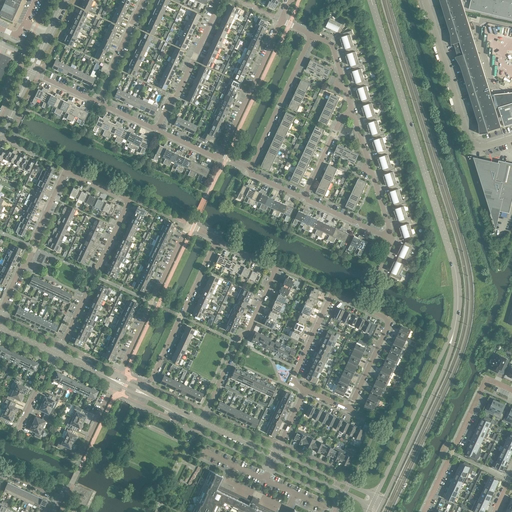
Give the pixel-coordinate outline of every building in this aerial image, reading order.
[(5,0),(0,11),(0,15),(1,16),(9,20),(10,20),(12,21),(13,19),(16,13),(16,12),(21,0),(5,0)] [(275,10),(277,5),(269,2),(270,1),(269,1),(266,0),(264,5),(275,10)] [(441,5),(442,5),(444,15),(464,9),(461,0),(458,0),(441,5)] [(511,0),(470,0),(469,9),(511,19),(511,0)] [(165,10),(167,5),(158,1),(157,4),(158,5),(157,7),(165,10)] [(88,11),(91,6),(83,2),(81,7),(88,11)] [(128,8),(129,6),(120,2),(118,7),(126,10),(127,8),(128,8)] [(230,5),(227,10),(235,14),(238,9),(230,5)] [(125,12),(126,10),(118,7),(116,11),(124,15),(126,13),(125,12)] [(162,15),(165,10),(157,7),(156,9),(155,8),(154,11),(162,15)] [(88,12),(80,9),(78,14),(85,17),(88,12)] [(447,24),(467,18),(464,9),(444,15),(445,15),(447,24)] [(233,19),(235,14),(227,10),(225,15),(233,19)] [(123,18),(124,15),(116,11),(114,16),(121,20),(122,18),(123,18)] [(160,20),(162,15),(154,11),(153,14),(152,16),(160,20)] [(192,11),(190,16),(198,20),(200,15),(192,11)] [(83,22),(85,17),(78,14),(77,16),(76,16),(75,18),(83,22)] [(231,23),(233,19),(225,15),(223,20),(231,23)] [(331,31),(335,21),(330,19),(331,16),(328,15),(323,25),(324,25),(326,26),(327,27),(326,29),(331,31)] [(119,25),(121,20),(114,16),(111,22),(119,25)] [(158,25),(160,20),(152,16),(151,19),(151,18),(149,21),(158,25)] [(196,25),(198,20),(190,16),(188,21),(196,25)] [(255,23),(258,24),(259,25),(259,24),(266,28),(269,23),(266,22),(267,20),(258,16),(255,23)] [(81,27),(83,22),(75,18),(73,21),(74,21),(73,24),(81,27)] [(450,34),(470,28),(467,18),(447,24),(447,25),(447,24),(450,34)] [(228,28),(231,23),(223,20),(220,25),(228,28)] [(155,30),(158,25),(149,21),(148,24),(149,24),(148,26),(155,30)] [(193,30),(196,25),(188,21),(185,26),(193,30)] [(341,24),(335,21),(331,31),(335,33),(336,31),(338,32),(340,33),(345,23),(342,21),(341,24)] [(118,27),(111,23),(108,28),(116,32),(118,27)] [(79,32),(81,27),(73,24),(72,26),(71,25),(70,28),(79,32)] [(264,33),(266,28),(259,24),(259,25),(257,29),(264,33)] [(226,33),(228,28),(220,25),(218,30),(226,33)] [(506,27),(489,25),(488,33),(504,35),(506,27)] [(153,35),(155,30),(148,26),(145,31),(153,35)] [(191,35),(193,30),(185,26),(183,31),(191,35)] [(76,37),(79,32),(70,28),(69,31),(68,33),(76,37)] [(115,34),(116,32),(108,28),(106,33),(114,37),(116,34),(115,34)] [(460,66),(480,60),(470,28),(450,34),(451,37),(451,44),(453,44),(457,56),(455,57),(459,63),(460,63),(461,66),(460,66)] [(264,33),(257,29),(255,29),(253,34),(262,38),(264,33)] [(224,38),(226,33),(218,30),(216,34),(224,38)] [(340,39),(342,43),(352,40),(350,35),(353,34),(352,30),(341,34),(342,36),(342,37),(342,38),(340,39)] [(189,40),(191,35),(183,31),(181,36),(189,40)] [(74,42),(76,37),(68,33),(67,35),(66,38),(74,42)] [(113,40),(114,37),(106,33),(104,38),(111,41),(112,39),(113,40)] [(145,33),(142,38),(150,42),(152,36),(145,33)] [(259,43),(262,38),(253,34),(252,33),(250,38),(252,39),(259,43)] [(222,43),(224,38),(216,34),(214,39),(222,43)] [(187,45),(189,40),(181,36),(179,41),(187,45)] [(72,47),(74,42),(66,38),(64,41),(65,41),(64,43),(72,47)] [(110,44),(111,41),(104,38),(101,43),(110,47),(111,44),(110,44)] [(148,46),(150,42),(142,38),(141,40),(139,42),(148,46)] [(219,48),(222,43),(214,39),(211,44),(219,48)] [(257,47),(259,43),(252,39),(250,44),(257,47)] [(354,46),(352,40),(342,43),(343,48),(345,47),(346,49),(346,51),(357,48),(356,45),(354,46)] [(184,50),(187,45),(179,41),(176,46),(184,50)] [(146,51),(148,46),(139,42),(138,45),(139,46),(138,48),(146,51)] [(108,49),(110,47),(101,43),(99,48),(107,51),(108,49)] [(217,53),(219,48),(211,44),(209,49),(217,53)] [(255,52),(257,47),(250,44),(247,49),(255,52)] [(184,51),(176,47),(173,52),(181,56),(184,51)] [(106,53),(107,51),(99,48),(97,52),(105,56),(107,54),(106,53)] [(143,56),(146,51),(138,48),(137,50),(136,49),(135,52),(143,56)] [(253,57),(255,52),(247,49),(245,48),(243,53),(253,57)] [(358,51),(357,48),(346,51),(346,52),(347,54),(348,55),(345,56),(347,61),(357,57),(356,52),(358,51)] [(215,58),(217,53),(209,49),(207,54),(215,58)] [(0,78),(1,79),(11,58),(0,52),(0,78)] [(104,59),(105,56),(97,52),(94,58),(102,61),(103,59),(104,59)] [(141,61),(143,56),(135,52),(133,55),(134,55),(133,57),(141,61)] [(179,61),(181,56),(173,52),(171,57),(179,61)] [(250,62),(253,57),(243,53),(241,58),(250,62)] [(212,63),(215,58),(207,54),(204,59),(212,63)] [(139,66),(141,61),(133,57),(132,60),(132,59),(130,62),(139,66)] [(177,66),(179,61),(171,57),(169,62),(177,66)] [(359,63),(357,57),(347,61),(348,65),(350,65),(351,66),(352,68),(352,69),(363,65),(362,62),(359,63)] [(248,67),(250,62),(241,58),(238,63),(241,64),(248,67)] [(210,68),(212,63),(204,59),(202,64),(210,68)] [(57,70),(60,62),(55,60),(52,68),(57,70)] [(313,72),(318,63),(311,60),(306,69),(313,72)] [(463,76),(483,70),(480,60),(460,66),(461,66),(463,76)] [(62,72),(65,65),(60,62),(57,70),(62,72)] [(136,71),(139,66),(130,62),(129,65),(129,67),(136,71)] [(174,71),(177,66),(169,62),(166,67),(174,71)] [(320,75),(324,66),(318,63),(313,72),(320,75)] [(246,72),(248,67),(241,64),(238,69),(246,72)] [(67,75),(70,67),(65,65),(62,72),(67,75)] [(364,68),(363,65),(352,69),(353,71),(352,71),(353,73),(351,73),(352,78),(363,75),(361,69),(364,68)] [(201,66),(199,71),(207,74),(209,69),(201,66)] [(331,69),(324,66),(320,75),(327,78),(331,69)] [(71,77),(75,69),(70,67),(67,75),(71,77)] [(134,76),(136,71),(129,67),(126,72),(134,76)] [(172,76),(174,71),(166,67),(164,72),(172,76)] [(243,77),(246,72),(238,69),(236,68),(234,72),(243,77)] [(76,79),(80,71),(75,69),(71,77),(76,79)] [(466,85),(486,79),(483,70),(463,76),(464,76),(466,85)] [(81,82),(85,74),(80,71),(76,79),(81,82)] [(205,79),(207,74),(199,71),(197,75),(205,79)] [(170,80),(172,76),(164,72),(162,77),(170,80)] [(241,82),(243,77),(234,72),(231,78),(241,82)] [(86,84),(90,76),(85,74),(81,82),(86,84)] [(202,84),(205,79),(197,75),(194,80),(202,84)] [(365,80),(363,75),(352,78),(354,82),(356,82),(356,83),(357,86),(368,82),(367,79),(365,80)] [(95,78),(90,76),(86,84),(91,86),(95,78)] [(168,85),(170,80),(162,77),(160,82),(168,85)] [(228,84),(231,85),(238,89),(240,83),(231,79),(228,84)] [(469,95),(489,89),(486,79),(466,85),(467,85),(469,95)] [(200,89),(202,84),(194,80),(192,85),(200,89)] [(301,80),(298,87),(307,91),(310,84),(301,80)] [(165,90),(168,85),(160,82),(157,87),(165,90)] [(369,85),(368,82),(357,86),(358,88),(358,90),(356,90),(358,95),(368,92),(366,86),(369,85)] [(236,93),(238,89),(231,85),(228,84),(226,89),(236,93)] [(198,94),(200,89),(192,85),(190,90),(198,94)] [(304,98),(307,91),(298,87),(295,94),(304,98)] [(41,100),(46,89),(45,89),(43,88),(42,91),(38,89),(32,102),(35,104),(37,99),(41,100)] [(44,108),(51,95),(47,93),(49,90),(48,90),(48,91),(46,90),(46,89),(41,100),(44,102),(41,107),(44,108)] [(119,99),(123,91),(118,89),(114,97),(119,99)] [(233,98),(236,93),(226,89),(224,94),(233,98)] [(489,89),(469,95),(470,95),(472,104),(492,98),(489,89)] [(196,99),(198,94),(190,90),(188,95),(196,99)] [(124,102),(128,94),(123,91),(119,99),(124,102)] [(370,97),(368,92),(358,95),(359,100),(361,99),(362,101),(363,103),(362,103),(373,99),(372,96),(370,97)] [(511,92),(494,94),(498,107),(504,126),(511,123),(511,92)] [(53,106),(58,95),(56,94),(55,94),(54,96),(51,95),(44,108),(48,110),(50,105),(53,106)] [(129,104),(133,96),(128,94),(124,102),(129,104)] [(231,103),(233,98),(224,94),(221,99),(231,103)] [(300,105),(304,98),(295,94),(291,101),(300,105)] [(331,94),(327,101),(336,105),(340,98),(331,94)] [(57,114),(63,101),(60,99),(61,96),(58,95),(59,95),(58,95),(53,106),(56,108),(54,113),(57,114)] [(193,104),(196,99),(188,95),(185,100),(193,104)] [(134,106),(137,98),(133,96),(129,104),(134,106)] [(139,108),(142,100),(137,98),(134,106),(139,108)] [(144,111),(147,103),(148,100),(143,98),(142,100),(139,108),(144,111)] [(492,98),(472,104),(472,105),(473,105),(475,114),(495,108),(492,98)] [(66,112),(71,101),(68,100),(68,99),(67,102),(63,101),(57,114),(60,116),(62,111),(66,112)] [(148,113),(152,105),(154,102),(154,101),(149,99),(148,100),(147,103),(144,111),(148,113)] [(229,108),(231,103),(221,99),(219,104),(229,108)] [(374,103),(373,99),(362,103),(363,103),(363,105),(364,107),(362,108),(363,112),(374,109),(372,103),(374,103)] [(70,120),(76,106),(72,105),(74,102),(73,102),(71,101),(66,112),(69,113),(66,119),(70,120)] [(297,112),(300,105),(291,101),(288,108),(297,112)] [(333,112),(336,105),(327,101),(324,108),(333,112)] [(154,102),(152,105),(148,113),(154,115),(157,107),(158,105),(153,103),(154,102)] [(227,113),(229,108),(219,104),(217,109),(227,113)] [(78,118),(83,107),(81,106),(81,105),(79,108),(76,106),(70,120),(73,121),(75,116),(78,118)] [(83,107),(78,118),(77,119),(81,121),(79,124),(82,126),(83,125),(84,122),(89,112),(85,111),(86,108),(83,107),(84,107),(83,107)] [(330,119),(333,112),(324,108),(321,114),(330,119)] [(478,123),(478,124),(498,117),(495,108),(475,114),(476,114),(478,123)] [(224,118),(227,113),(217,109),(214,113),(224,118)] [(375,114),(374,109),(363,112),(364,117),(366,116),(367,118),(368,120),(379,117),(378,114),(375,114)] [(292,123),(295,116),(286,112),(283,119),(292,123)] [(222,123),(224,118),(214,113),(212,118),(222,123)] [(327,126),(330,119),(321,114),(318,121),(327,126)] [(101,129),(107,117),(106,117),(106,118),(104,117),(104,116),(102,119),(99,117),(94,126),(93,130),(93,131),(96,132),(98,127),(101,129)] [(105,137),(112,123),(108,121),(109,119),(107,118),(107,117),(101,129),(104,130),(102,135),(105,137)] [(179,127),(183,119),(178,117),(174,125),(179,127)] [(380,120),(379,117),(368,120),(369,122),(368,122),(369,124),(367,125),(368,129),(379,126),(377,121),(380,120)] [(479,127),(479,134),(488,133),(488,131),(501,127),(498,117),(478,124),(479,127)] [(220,128),(222,123),(212,118),(210,123),(220,128)] [(184,129),(187,121),(183,119),(179,127),(184,129)] [(289,130),(292,123),(283,119),(280,126),(289,130)] [(189,132),(192,124),(187,121),(184,129),(189,132)] [(114,135),(119,123),(117,122),(116,122),(115,125),(112,123),(105,137),(108,138),(111,133),(114,135)] [(118,142),(124,129),(121,127),(122,125),(121,124),(121,125),(119,124),(119,123),(114,135),(117,136),(115,141),(118,142)] [(217,133),(220,128),(210,123),(208,128),(217,133)] [(197,126),(192,124),(189,132),(194,134),(197,126)] [(285,137),(289,130),(280,126),(277,133),(285,137)] [(316,126),(313,133),(322,137),(325,130),(316,126)] [(381,131),(379,126),(368,129),(370,134),(372,133),(372,135),(373,135),(373,137),(384,134),(383,131),(381,131)] [(126,140),(132,129),(131,129),(129,128),(127,130),(124,129),(118,142),(121,144),(123,139),(126,140)] [(215,138),(217,133),(208,128),(205,133),(205,132),(204,133),(215,138)] [(130,148),(137,135),(133,133),(134,130),(132,129),(126,140),(129,142),(127,147),(130,148)] [(213,143),(215,138),(204,133),(202,137),(199,136),(197,139),(209,144),(208,144),(210,141),(213,143)] [(282,144),(285,137),(277,133),(273,139),(282,144)] [(318,144),(322,137),(313,133),(309,140),(318,144)] [(139,146),(144,135),(142,134),(141,134),(140,136),(137,135),(130,148),(133,150),(136,145),(139,146)] [(385,137),(384,134),(373,137),(374,140),(374,141),(372,142),(374,147),(384,143),(383,138),(385,137)] [(144,135),(139,146),(142,148),(140,153),(143,154),(149,141),(146,139),(147,136),(146,136),(144,135)] [(279,150),(282,144),(273,139),(270,146),(279,150)] [(315,151),(318,144),(309,140),(306,146),(315,151)] [(386,149),(384,143),(374,147),(375,151),(377,150),(378,152),(379,154),(378,154),(379,154),(390,151),(389,148),(386,149)] [(162,157),(167,146),(165,145),(164,144),(163,147),(160,145),(153,159),(156,161),(159,155),(162,157)] [(341,157),(345,148),(338,144),(334,153),(341,157)] [(166,165),(172,151),(169,150),(170,147),(169,147),(167,146),(162,157),(165,158),(163,163),(166,165)] [(276,157),(279,150),(270,146),(267,153),(276,157)] [(312,157),(315,151),(306,146),(303,153),(312,157)] [(8,161),(13,150),(10,148),(9,151),(6,150),(3,158),(8,161)] [(348,160),(352,151),(345,148),(341,157),(348,160)] [(14,163),(17,155),(15,154),(16,151),(13,150),(8,161),(14,163)] [(176,153),(172,151),(166,165),(169,166),(171,161),(174,163),(180,151),(179,151),(179,152),(177,151),(177,150),(176,153)] [(180,152),(180,151),(174,163),(178,164),(175,169),(178,171),(185,157),(181,156),(183,153),(182,153),(180,152)] [(359,154),(352,151),(348,160),(355,163),(359,154)] [(391,154),(390,151),(379,154),(379,155),(379,157),(380,158),(378,159),(379,164),(390,160),(388,155),(391,154)] [(273,164),(276,157),(267,153),(264,160),(273,164)] [(309,164),(312,157),(303,153),(300,160),(309,164)] [(14,163),(19,166),(24,155),(21,154),(20,156),(17,155),(14,163)] [(18,168),(24,170),(28,160),(26,159),(27,156),(24,155),(19,166),(18,168)] [(187,169),(192,157),(190,156),(189,156),(188,159),(185,157),(178,171),(181,172),(184,167),(187,169)] [(191,177),(197,163),(194,161),(195,159),(195,158),(194,159),(192,158),(192,157),(187,169),(190,170),(188,175),(191,177)] [(30,161),(28,160),(24,170),(29,173),(35,160),(32,159),(30,161)] [(269,171),(273,164),(264,160),(261,167),(269,171)] [(306,171),(309,164),(300,160),(297,167),(306,171)] [(391,166),(390,160),(379,164),(381,168),(383,168),(383,169),(384,171),(384,172),(395,168),(394,165),(391,166)] [(511,201),(511,163),(499,160),(496,171),(490,169),(489,163),(475,160),(490,209),(491,211),(492,213),(494,214),(496,216),(498,217),(499,211),(509,213),(511,201)] [(200,174),(205,163),(204,163),(202,162),(201,164),(197,163),(191,177),(194,178),(196,173),(200,174)] [(205,163),(200,174),(203,176),(200,181),(204,182),(210,169),(206,167),(208,164),(207,164),(205,163)] [(48,165),(45,170),(53,173),(55,168),(48,165)] [(334,176),(337,169),(329,165),(325,172),(334,176)] [(302,178),(306,171),(297,167),(294,174),(302,178)] [(396,171),(395,168),(384,172),(385,174),(385,176),(383,176),(385,181),(395,178),(393,172),(396,171)] [(50,179),(53,173),(45,170),(43,169),(40,174),(50,179)] [(331,183),(334,176),(325,172),(322,179),(331,183)] [(48,184),(50,179),(40,174),(38,179),(48,184)] [(299,185),(302,178),(294,174),(290,181),(299,185)] [(397,183),(395,178),(385,181),(386,185),(388,185),(389,186),(389,189),(400,185),(399,182),(397,183)] [(45,189),(48,184),(38,179),(35,184),(38,185),(45,189)] [(328,190),(331,183),(322,179),(319,185),(328,190)] [(358,179),(355,186),(364,190),(367,183),(358,179)] [(246,196),(251,185),(249,184),(248,183),(247,186),(244,185),(237,198),(241,200),(243,195),(246,196)] [(43,194),(45,189),(38,185),(35,191),(43,194)] [(250,204),(256,190),(253,189),(254,186),(251,185),(246,196),(249,198),(247,203),(250,204)] [(325,197),(328,190),(319,185),(316,192),(325,197)] [(401,188),(400,185),(389,189),(390,189),(390,191),(391,193),(389,193),(390,198),(400,195),(399,189),(401,188)] [(361,197),(364,190),(355,186),(352,192),(361,197)] [(74,198),(76,199),(75,201),(77,201),(77,200),(78,200),(78,199),(81,191),(82,191),(82,189),(80,188),(79,188),(78,190),(73,187),(69,195),(75,197),(74,198)] [(259,202),(264,191),(263,191),(261,190),(261,189),(260,192),(256,190),(250,204),(253,205),(255,200),(259,202)] [(41,199),(43,194),(35,191),(33,196),(41,199)] [(90,195),(91,193),(90,193),(88,192),(87,192),(86,193),(82,191),(81,191),(78,199),(83,201),(82,202),(84,203),(84,204),(85,205),(86,203),(90,195)] [(264,191),(259,202),(262,203),(259,208),(262,210),(269,196),(265,195),(267,192),(266,192),(264,191)] [(357,203),(361,197),(352,192),(349,199),(357,203)] [(41,199),(33,196),(31,195),(28,200),(31,201),(38,205),(41,199)] [(98,199),(99,197),(98,197),(96,196),(95,195),(95,197),(90,195),(86,203),(91,205),(91,206),(93,207),(92,208),(93,209),(94,207),(94,206),(98,199)] [(271,208),(276,196),(276,197),(274,196),(274,195),(273,195),(272,198),(269,196),(262,210),(266,211),(268,206),(271,208)] [(402,200),(400,195),(390,198),(391,203),(393,202),(394,204),(395,206),(406,203),(405,199),(402,200)] [(275,216),(281,202),(278,200),(279,198),(276,197),(276,196),(271,208),(274,209),(272,214),(275,216)] [(106,202),(106,203),(107,201),(106,200),(106,201),(104,200),(104,199),(103,201),(98,199),(94,206),(99,209),(101,210),(100,212),(101,213),(102,211),(103,210),(102,210),(106,202)] [(354,210),(357,203),(349,199),(345,206),(354,210)] [(36,210),(38,205),(31,201),(28,206),(36,210)] [(284,214),(289,202),(288,202),(286,201),(285,204),(281,202),(275,216),(277,217),(278,217),(280,212),(284,214)] [(111,205),(106,203),(106,202),(102,210),(103,210),(107,212),(107,213),(109,214),(108,216),(109,216),(110,215),(115,204),(114,204),(112,203),(111,205)] [(289,202),(284,214),(287,215),(284,220),(288,222),(294,208),(290,206),(292,204),(291,203),(291,204),(289,203),(289,202)] [(407,206),(406,203),(395,206),(396,208),(395,208),(396,210),(394,211),(395,215),(406,212),(404,206),(407,206)] [(33,215),(36,210),(28,206),(26,211),(33,215)] [(74,215),(76,210),(69,206),(68,208),(65,207),(63,210),(74,215)] [(138,206),(135,212),(143,215),(145,216),(147,213),(146,211),(146,210),(138,206)] [(301,222),(307,211),(306,210),(306,211),(304,210),(304,209),(302,212),(299,210),(295,219),(293,222),(293,224),(296,225),(298,220),(301,222)] [(33,215),(26,211),(23,210),(21,215),(31,220),(33,215)] [(71,220),(74,215),(63,210),(62,214),(65,215),(64,217),(71,220)] [(305,230),(312,216),(308,215),(309,212),(307,211),(301,222),(305,223),(302,228),(305,230)] [(145,216),(143,215),(135,212),(133,217),(140,221),(141,221),(142,221),(143,220),(145,216)] [(408,217),(406,212),(395,215),(397,220),(399,219),(399,221),(400,223),(411,220),(410,217),(408,217)] [(29,225),(31,220),(21,215),(19,221),(29,225)] [(314,228),(319,216),(319,217),(317,216),(317,215),(316,215),(315,218),(312,216),(305,230),(308,231),(311,226),(314,228)] [(318,236),(324,222),(321,220),(322,218),(321,218),(319,217),(319,216),(314,228),(317,229),(315,234),(318,236)] [(69,225),(71,220),(64,217),(63,218),(60,217),(58,220),(69,225)] [(141,221),(140,221),(133,217),(130,222),(138,226),(140,226),(141,225),(142,223),(141,222),(141,221)] [(103,222),(95,218),(93,224),(104,229),(105,225),(102,224),(103,222)] [(166,224),(165,226),(173,229),(175,224),(165,219),(164,222),(165,224),(166,224)] [(67,230),(69,225),(58,220),(57,224),(60,225),(59,227),(67,230)] [(412,223),(411,220),(400,223),(401,225),(401,227),(399,228),(401,232),(411,229),(410,224),(412,223)] [(26,230),(29,225),(19,221),(16,226),(26,230)] [(326,233),(332,222),(331,222),(329,221),(327,224),(324,222),(318,236),(321,237),(323,232),(326,233)] [(135,231),(138,226),(130,222),(128,227),(135,231)] [(330,241),(337,228),(333,226),(334,224),(334,223),(334,224),(332,223),(332,222),(326,233),(330,235),(327,240),(330,241)] [(102,232),(104,229),(93,224),(91,229),(98,232),(99,231),(102,232)] [(171,232),(173,229),(165,226),(163,225),(160,230),(170,234),(172,235),(173,233),(171,232)] [(24,236),(26,230),(16,226),(14,231),(17,233),(17,234),(17,235),(20,236),(21,236),(22,235),(24,236)] [(64,236),(67,230),(59,227),(58,229),(55,227),(53,230),(64,236)] [(133,236),(135,231),(128,227),(125,233),(133,236)] [(339,239),(344,228),(342,227),(341,227),(340,229),(337,228),(330,241),(333,243),(336,238),(339,239)] [(344,228),(339,239),(342,241),(340,246),(343,247),(349,234),(346,232),(347,229),(346,229),(344,228)] [(97,234),(98,232),(91,229),(88,234),(99,239),(100,235),(97,234)] [(413,235),(411,229),(401,232),(402,237),(404,236),(405,238),(406,240),(405,240),(405,241),(417,237),(416,234),(413,235)] [(62,241),(64,236),(53,230),(52,234),(55,236),(54,237),(62,241)] [(168,240),(170,234),(160,230),(159,232),(160,234),(161,235),(160,236),(168,240)] [(131,241),(133,236),(125,233),(123,238),(131,241)] [(97,242),(99,239),(88,234),(86,239),(93,243),(94,241),(97,242)] [(168,240),(160,236),(158,235),(155,240),(158,241),(165,245),(168,240)] [(357,248),(362,236),(359,235),(360,235),(359,235),(358,238),(354,236),(348,250),(351,251),(354,246),(357,248)] [(362,236),(357,248),(360,249),(357,254),(361,256),(367,242),(364,240),(365,238),(364,237),(364,238),(362,237),(362,236)] [(59,246),(62,241),(54,237),(53,239),(51,238),(48,241),(59,246)] [(132,242),(131,241),(123,238),(121,243),(130,247),(132,242)] [(93,245),(93,243),(86,239),(83,244),(94,250),(95,246),(93,245)] [(163,250),(165,245),(158,241),(155,240),(153,245),(163,250)] [(61,247),(59,246),(48,241),(47,245),(50,246),(49,248),(58,252),(61,247)] [(416,247),(407,242),(405,242),(404,244),(403,246),(402,245),(400,249),(410,254),(412,249),(414,250),(416,247)] [(128,253),(130,247),(121,243),(118,248),(128,253)] [(94,250),(83,244),(82,244),(79,249),(81,250),(88,253),(89,251),(92,253),(94,250)] [(13,245),(11,250),(18,254),(21,249),(13,245)] [(161,255),(163,250),(153,245),(151,251),(161,255)] [(125,258),(128,253),(118,248),(116,253),(123,257),(125,258)] [(18,254),(11,250),(8,249),(6,255),(16,259),(18,254)] [(407,259),(410,254),(400,249),(398,254),(399,254),(399,256),(398,258),(408,263),(410,260),(407,259)] [(88,255),(88,253),(81,250),(78,255),(90,260),(90,256),(88,255)] [(158,260),(161,255),(151,251),(148,256),(150,257),(158,260)] [(121,262),(123,257),(116,253),(113,258),(121,262)] [(14,264),(16,259),(6,255),(4,260),(14,264)] [(87,263),(90,260),(78,255),(76,260),(84,264),(84,262),(87,263)] [(220,266),(222,267),(224,268),(224,267),(228,259),(229,257),(228,257),(226,256),(225,256),(224,258),(219,255),(216,263),(221,265),(220,266)] [(156,266),(158,260),(150,257),(148,262),(156,266)] [(119,267),(121,262),(113,258),(111,264),(119,267)] [(407,266),(408,263),(398,258),(398,259),(397,261),(397,260),(396,262),(394,261),(392,266),(402,270),(404,265),(407,266)] [(236,263),(237,261),(236,261),(234,260),(233,260),(233,262),(228,259),(224,267),(229,269),(229,270),(231,271),(232,271),(236,263)] [(11,270),(14,264),(4,260),(1,265),(4,266),(11,270)] [(153,271),(156,266),(148,262),(146,261),(145,263),(145,265),(146,266),(146,267),(153,271)] [(241,265),(236,263),(232,271),(237,273),(237,274),(239,275),(240,275),(241,274),(240,274),(244,267),(245,265),(244,265),(242,264),(241,265)] [(121,268),(119,267),(111,264),(108,269),(116,272),(118,273),(121,268)] [(9,275),(11,270),(4,266),(1,271),(9,275)] [(400,275),(402,270),(392,266),(390,270),(392,271),(391,272),(390,274),(390,275),(400,280),(402,277),(400,275)] [(151,276),(153,271),(146,267),(145,269),(144,268),(142,269),(141,271),(151,276)] [(252,271),(253,269),(252,268),(252,269),(250,268),(250,267),(249,269),(244,267),(240,274),(241,274),(245,277),(247,278),(246,280),(247,281),(248,279),(249,278),(252,271)] [(118,273),(116,272),(108,269),(106,274),(116,279),(118,273)] [(0,276),(6,280),(9,275),(1,271),(0,273),(0,276)] [(148,281),(151,276),(141,271),(139,277),(141,278),(148,281)] [(257,273),(252,271),(249,278),(253,280),(253,281),(255,282),(254,284),(256,284),(256,283),(261,273),(261,272),(258,271),(257,273)] [(285,278),(283,283),(283,284),(290,287),(291,287),(293,282),(294,283),(295,279),(285,274),(285,275),(284,277),(283,278),(285,278)] [(211,275),(208,280),(216,284),(219,279),(211,275)] [(34,287),(38,279),(33,276),(29,285),(34,287)] [(146,286),(148,281),(141,278),(140,279),(139,279),(137,279),(136,282),(146,286)] [(39,290),(43,281),(38,279),(34,287),(39,290)] [(214,289),(216,284),(208,280),(206,285),(214,289)] [(44,292),(48,283),(43,281),(39,290),(44,292)] [(144,292),(146,286),(136,282),(134,287),(144,292)] [(48,294),(52,285),(48,283),(44,292),(48,294)] [(291,287),(290,287),(283,284),(283,283),(281,283),(280,285),(280,286),(281,287),(279,292),(287,295),(289,290),(290,291),(291,287)] [(53,296),(57,288),(52,285),(48,294),(53,296)] [(212,293),(214,289),(206,285),(204,290),(212,293)] [(110,290),(108,289),(107,289),(107,288),(107,287),(104,286),(103,286),(103,287),(101,286),(98,291),(106,295),(108,296),(110,290)] [(311,291),(309,295),(309,296),(316,299),(319,294),(320,295),(321,294),(320,294),(321,292),(322,292),(321,291),(317,290),(312,287),(310,290),(311,291)] [(58,299),(62,290),(57,288),(53,296),(58,299)] [(242,288),(239,293),(249,298),(252,293),(242,288)] [(63,301),(67,292),(62,290),(58,299),(63,301)] [(209,298),(212,293),(204,290),(201,295),(209,298)] [(103,300),(106,295),(98,291),(96,296),(103,300)] [(288,295),(287,295),(279,292),(277,291),(276,294),(276,293),(276,294),(278,295),(275,300),(283,303),(285,299),(286,299),(288,295)] [(72,295),(67,292),(63,301),(68,303),(72,295)] [(247,303),(249,298),(239,293),(237,298),(239,299),(247,303)] [(207,303),(209,298),(201,295),(199,300),(207,303)] [(318,300),(316,299),(309,296),(309,295),(308,295),(306,298),(307,299),(305,303),(305,304),(312,307),(315,302),(317,303),(318,300)] [(101,305),(103,300),(96,296),(93,302),(101,305)] [(245,308),(247,303),(239,299),(237,304),(236,304),(245,308)] [(284,304),(283,303),(275,300),(273,299),(273,300),(272,302),(274,303),(271,308),(279,312),(279,311),(281,307),(282,307),(284,304)] [(127,302),(126,304),(136,309),(138,303),(131,300),(130,302),(129,301),(127,302)] [(205,308),(207,303),(199,300),(197,304),(205,308)] [(98,310),(101,305),(93,302),(91,307),(98,310)] [(242,313),(245,308),(236,304),(237,304),(235,303),(232,308),(234,309),(242,313)] [(314,308),(312,307),(305,304),(305,303),(304,303),(302,307),(303,307),(301,312),(309,316),(309,315),(311,310),(313,311),(314,309),(314,308)] [(133,314),(136,309),(126,304),(123,309),(126,310),(133,314)] [(203,313),(205,308),(197,304),(195,309),(203,313)] [(19,318),(23,309),(18,307),(14,316),(19,318)] [(96,315),(98,310),(91,307),(88,312),(96,315)] [(280,312),(279,311),(279,312),(271,308),(270,307),(269,308),(268,310),(270,311),(268,316),(275,320),(278,315),(280,312)] [(342,320),(346,311),(343,310),(342,310),(342,309),(342,308),(342,309),(339,308),(340,307),(339,307),(335,317),(342,320)] [(240,318),(242,313),(234,309),(232,308),(230,314),(232,314),(240,318)] [(24,320),(28,312),(23,309),(19,318),(24,320)] [(200,318),(203,313),(195,309),(192,314),(200,318)] [(131,319),(133,314),(126,310),(125,312),(124,311),(122,312),(121,314),(131,319)] [(311,316),(309,315),(309,316),(301,312),(300,311),(299,315),(297,320),(305,324),(305,323),(307,319),(309,319),(310,317),(311,316)] [(348,323),(353,314),(350,313),(350,312),(350,313),(349,313),(349,312),(346,311),(342,320),(348,323)] [(29,323),(33,314),(28,312),(24,320),(29,323)] [(94,321),(96,315),(88,312),(86,317),(94,321)] [(34,325),(38,316),(33,314),(29,323),(34,325)] [(128,324),(131,319),(121,314),(119,320),(128,324)] [(238,323),(240,318),(232,314),(230,314),(228,318),(229,319),(238,323)] [(355,327),(359,317),(357,316),(356,317),(355,316),(356,315),(355,315),(353,314),(348,323),(355,327)] [(276,320),(275,320),(268,316),(266,315),(266,316),(265,318),(264,318),(266,319),(264,325),(271,328),(274,323),(275,323),(276,320)] [(39,327),(43,318),(38,316),(34,325),(39,327)] [(96,322),(94,321),(86,317),(84,322),(93,327),(96,322)] [(362,330),(367,320),(366,320),(364,319),(363,320),(362,319),(359,317),(355,327),(362,330)] [(44,329),(48,321),(43,318),(39,327),(44,329)] [(235,328),(238,323),(229,319),(227,324),(235,328)] [(307,324),(305,323),(305,324),(297,320),(296,319),(295,323),(296,323),(294,328),(293,328),(301,332),(303,327),(305,328),(305,327),(306,325),(307,324)] [(126,329),(128,324),(119,320),(116,325),(126,329)] [(367,320),(362,330),(369,333),(373,324),(370,322),(370,323),(369,322),(369,321),(367,320)] [(49,332),(53,323),(48,321),(44,329),(49,332)] [(93,327),(84,322),(81,328),(91,332),(93,327)] [(58,325),(53,323),(49,332),(54,334),(58,325)] [(233,333),(235,328),(227,324),(225,323),(223,329),(233,333)] [(124,335),(126,329),(116,325),(115,327),(116,329),(117,329),(116,331),(124,335)] [(187,326),(185,331),(193,334),(195,329),(187,326)] [(398,332),(398,333),(408,337),(411,330),(402,326),(400,329),(401,329),(400,330),(399,330),(398,333),(398,332)] [(91,332),(81,328),(79,333),(88,337),(89,337),(91,332)] [(303,333),(301,332),(293,328),(294,328),(293,328),(291,331),(292,331),(289,337),(297,340),(300,335),(301,336),(302,335),(301,335),(302,333),(303,333)] [(121,340),(124,335),(116,331),(115,333),(114,332),(112,333),(111,335),(121,340)] [(190,339),(193,334),(185,331),(182,336),(190,339)] [(256,344),(261,334),(255,332),(251,342),(256,344)] [(328,332),(325,337),(333,341),(335,342),(339,334),(337,333),(335,335),(328,332)] [(88,337),(79,333),(76,338),(84,341),(86,342),(88,337)] [(404,344),(408,337),(398,333),(397,335),(396,336),(398,336),(397,337),(396,337),(395,340),(404,344)] [(261,346),(266,336),(261,334),(256,344),(261,346)] [(121,340),(111,335),(109,340),(119,345),(120,343),(121,343),(123,341),(121,340)] [(188,344),(190,339),(182,336),(180,341),(188,344)] [(270,340),(271,339),(266,336),(261,346),(266,349),(270,340)] [(331,346),(333,341),(325,337),(323,342),(331,346)] [(81,347),(84,341),(76,338),(74,343),(81,347)] [(116,350),(119,345),(109,340),(106,346),(109,347),(116,350)] [(275,343),(270,340),(266,349),(271,351),(275,343)] [(401,351),(404,344),(395,340),(394,343),(394,344),(393,343),(393,344),(392,346),(391,346),(401,351)] [(186,349),(188,344),(180,341),(178,345),(186,349)] [(280,345),(281,343),(276,341),(275,343),(271,351),(276,353),(280,345)] [(329,351),(331,346),(323,342),(320,348),(329,351)] [(356,344),(353,351),(362,355),(364,352),(363,352),(364,351),(365,351),(366,349),(366,348),(356,344)] [(183,354),(186,349),(178,345),(176,350),(183,354)] [(285,347),(280,345),(276,353),(281,356),(285,347)] [(398,358),(401,351),(391,346),(392,347),(391,349),(390,349),(391,350),(391,351),(390,350),(389,353),(398,358)] [(114,355),(116,350),(109,347),(106,352),(114,355)] [(290,350),(285,347),(281,356),(286,358),(290,350)] [(290,348),(290,350),(286,358),(291,360),(296,350),(290,348)] [(326,356),(329,351),(320,348),(318,353),(326,356)] [(8,360),(12,352),(7,349),(3,358),(8,360)] [(181,359),(183,354),(176,350),(173,355),(181,359)] [(361,358),(362,355),(353,351),(350,358),(360,362),(361,360),(361,359),(360,359),(361,358)] [(13,363),(17,354),(12,352),(8,360),(13,363)] [(111,361),(114,355),(106,352),(106,353),(104,353),(103,354),(101,356),(111,361)] [(324,362),(326,356),(318,353),(316,358),(324,362)] [(395,364),(398,358),(389,353),(387,356),(388,356),(387,358),(386,357),(386,358),(385,360),(395,364)] [(18,365),(22,356),(17,354),(13,363),(18,365)] [(179,364),(181,359),(173,355),(171,360),(179,364)] [(23,367),(27,358),(22,356),(18,365),(23,367)] [(506,367),(509,360),(500,356),(497,361),(495,359),(494,362),(493,362),(493,363),(492,365),(495,366),(493,370),(497,372),(499,369),(501,370),(501,369),(505,371),(505,370),(504,370),(506,367)] [(28,369),(32,360),(32,361),(27,358),(23,367),(28,369)] [(321,367),(322,367),(324,362),(316,358),(313,363),(321,367)] [(360,362),(350,358),(347,364),(356,369),(357,366),(357,364),(358,365),(359,365),(358,364),(359,362),(360,362)] [(38,363),(32,360),(28,369),(33,372),(34,370),(35,371),(38,363)] [(397,365),(395,364),(385,360),(384,362),(384,363),(385,363),(384,364),(382,367),(392,371),(394,365),(397,366),(397,365)] [(323,368),(322,367),(321,367),(313,363),(311,368),(319,372),(321,373),(323,368)] [(355,372),(356,369),(347,364),(344,371),(353,376),(354,376),(353,375),(354,373),(355,373),(354,372),(354,371),(355,372)] [(389,378),(392,371),(382,367),(381,370),(382,370),(381,371),(380,371),(379,373),(389,378)] [(236,380),(240,370),(235,368),(230,378),(236,380)] [(317,377),(319,372),(311,368),(308,373),(317,377)] [(241,383),(245,372),(240,370),(236,380),(241,383)] [(353,376),(344,371),(341,378),(350,382),(351,379),(351,378),(352,379),(352,378),(353,376)] [(58,383),(63,374),(57,372),(53,379),(54,380),(53,381),(58,383)] [(245,385),(250,375),(245,372),(241,383),(245,385)] [(319,378),(317,377),(308,373),(306,379),(316,383),(319,378)] [(385,385),(389,378),(379,373),(379,374),(378,376),(377,376),(378,377),(378,378),(377,378),(376,381),(385,385)] [(63,386),(67,377),(63,375),(63,374),(58,383),(63,386)] [(165,386),(169,378),(164,375),(160,383),(165,386)] [(250,387),(255,377),(250,375),(245,385),(250,387)] [(68,388),(72,379),(67,377),(63,386),(68,388)] [(255,389),(260,379),(255,377),(250,387),(255,389)] [(17,384),(14,390),(23,394),(25,392),(26,392),(27,389),(26,388),(21,385),(21,384),(22,382),(22,381),(16,378),(14,382),(17,384)] [(170,388),(174,380),(169,378),(165,386),(170,388)] [(348,385),(350,382),(341,378),(337,385),(347,389),(348,387),(348,386),(347,386),(348,385)] [(73,390),(77,382),(72,379),(68,388),(73,390)] [(260,392),(265,382),(260,379),(255,389),(260,392)] [(175,390),(179,382),(174,380),(170,388),(175,390)] [(382,392),(385,385),(376,381),(375,383),(375,384),(375,385),(374,384),(374,385),(373,387),(372,387),(382,392)] [(78,393),(82,384),(77,382),(73,390),(78,393)] [(180,393),(183,385),(179,382),(175,390),(180,393)] [(265,394),(270,384),(265,382),(260,392),(265,394)] [(83,395),(87,386),(82,384),(78,393),(83,395)] [(275,386),(270,384),(265,394),(270,396),(275,386)] [(185,395),(188,387),(183,385),(180,393),(185,395)] [(347,390),(347,389),(337,385),(334,392),(343,396),(345,393),(344,393),(345,392),(346,392),(347,389),(347,390)] [(88,397),(92,388),(91,388),(87,386),(83,395),(88,397)] [(189,397),(193,389),(188,387),(185,395),(189,397)] [(379,398),(382,392),(372,387),(373,387),(372,390),(371,390),(372,390),(372,391),(371,391),(370,394),(379,398)] [(98,391),(92,388),(88,397),(93,400),(93,398),(94,399),(98,391)] [(194,399),(198,391),(193,389),(189,397),(194,399)] [(22,397),(23,394),(14,390),(11,396),(8,395),(6,399),(13,402),(13,401),(14,399),(15,398),(20,401),(21,401),(23,398),(22,397)] [(281,396),(283,397),(291,400),(294,395),(284,390),(281,396)] [(203,394),(198,391),(194,399),(199,402),(203,394)] [(376,405),(379,398),(370,394),(368,397),(369,397),(368,398),(367,398),(366,401),(366,400),(366,401),(376,405)] [(51,399),(45,397),(44,396),(43,400),(42,403),(52,408),(55,401),(58,403),(59,399),(53,396),(52,396),(53,396),(52,398),(51,398),(51,399)] [(289,406),(291,400),(283,397),(281,402),(289,406)] [(13,402),(6,399),(1,409),(14,414),(15,412),(16,412),(18,409),(17,408),(11,405),(12,404),(13,402)] [(493,416),(499,403),(494,400),(492,405),(488,403),(484,411),(493,416)] [(221,412),(224,404),(219,401),(216,409),(221,412)] [(287,411),(289,406),(281,402),(279,401),(276,406),(287,411)] [(373,412),(376,405),(366,401),(365,403),(366,404),(365,405),(363,408),(373,412)] [(55,409),(52,408),(42,403),(41,406),(40,405),(38,409),(39,409),(39,410),(45,412),(44,413),(45,414),(44,416),(43,416),(50,419),(55,409)] [(505,405),(499,403),(493,416),(501,419),(505,411),(502,410),(505,405)] [(226,414),(229,406),(224,404),(221,412),(226,414)] [(312,418),(317,408),(314,407),(315,407),(314,406),(314,408),(313,407),(313,406),(310,405),(305,414),(312,418)] [(82,409),(75,406),(73,410),(76,412),(74,418),(83,422),(84,419),(85,420),(87,416),(86,416),(80,413),(81,412),(82,409),(82,410),(82,409)] [(230,416),(234,408),(229,406),(226,414),(230,416)] [(284,416),(287,411),(276,406),(274,411),(284,416)] [(235,419),(239,411),(234,408),(230,416),(235,419)] [(319,421),(324,411),(321,410),(320,411),(319,410),(320,409),(319,409),(317,408),(312,418),(319,421)] [(511,424),(511,422),(511,408),(511,409),(510,413),(507,412),(503,420),(511,424)] [(13,417),(14,414),(1,409),(0,411),(0,420),(3,422),(4,422),(3,422),(4,419),(5,419),(5,418),(11,421),(12,421),(14,418),(13,417)] [(240,421),(244,413),(239,411),(235,419),(240,421)] [(282,421),(284,416),(274,411),(272,416),(282,421)] [(326,424),(331,414),(330,414),(328,413),(327,414),(326,413),(324,411),(319,421),(326,424)] [(245,423),(249,415),(244,413),(240,421),(245,423)] [(333,427),(337,418),(334,416),(334,417),(333,417),(333,415),(333,416),(331,414),(326,424),(333,427)] [(250,425),(254,417),(249,415),(245,423),(250,425)] [(48,423),(50,419),(43,416),(42,418),(41,419),(36,417),(35,417),(33,420),(34,420),(33,423),(42,428),(42,427),(45,421),(48,423)] [(82,425),(83,422),(74,418),(71,416),(66,426),(73,430),(73,429),(72,429),(73,427),(74,427),(74,426),(80,429),(80,428),(81,429),(83,425),(82,425)] [(279,426),(282,421),(272,416),(269,422),(279,426)] [(259,420),(254,417),(250,425),(255,428),(259,420)] [(340,430),(344,420),(344,421),(342,420),(342,419),(341,419),(341,420),(340,420),(340,419),(337,418),(333,427),(340,430)] [(492,423),(482,419),(481,420),(480,423),(480,422),(480,423),(480,424),(488,427),(490,429),(492,423)] [(346,433),(351,424),(348,423),(347,423),(347,422),(344,421),(344,420),(340,430),(346,433)] [(277,431),(279,426),(269,422),(267,427),(277,431)] [(45,429),(42,427),(42,428),(33,423),(31,426),(29,429),(30,429),(30,430),(36,432),(35,434),(34,436),(41,439),(45,429)] [(353,437),(358,427),(357,427),(355,426),(355,425),(354,427),(353,426),(354,425),(351,424),(346,433),(353,437)] [(486,432),(488,427),(480,424),(479,424),(479,425),(478,427),(478,428),(477,428),(486,432)] [(73,430),(66,426),(61,437),(64,438),(74,442),(75,439),(76,440),(78,436),(77,436),(71,433),(72,432),(71,432),(72,430),(73,430)] [(274,437),(277,431),(267,427),(264,432),(274,437)] [(358,427),(353,437),(360,440),(365,431),(361,429),(361,430),(360,429),(361,428),(360,428),(358,427)] [(483,437),(486,432),(477,428),(477,429),(477,430),(476,432),(475,432),(475,433),(483,437)] [(306,438),(308,434),(298,430),(294,440),(297,441),(296,441),(299,442),(299,443),(303,445),(303,444),(306,438)] [(481,442),(483,437),(475,433),(475,434),(474,434),(475,435),(473,437),(473,438),(481,442)] [(315,442),(316,440),(310,437),(310,435),(308,434),(306,438),(303,444),(306,445),(308,446),(308,447),(312,449),(312,448),(315,442)] [(72,445),(74,442),(64,438),(61,444),(58,443),(56,447),(63,450),(63,449),(64,447),(65,446),(71,449),(71,448),(72,449),(73,445),(72,445)] [(479,447),(481,442),(473,438),(472,439),(471,442),(470,443),(479,447)] [(324,446),(325,445),(319,442),(318,444),(315,442),(312,448),(313,448),(315,449),(317,451),(317,452),(321,453),(321,452),(324,446)] [(476,452),(479,447),(470,443),(470,444),(469,447),(468,447),(469,447),(468,448),(476,452)] [(333,451),(334,449),(328,446),(327,448),(324,446),(321,452),(321,453),(322,452),(324,453),(324,454),(326,455),(326,456),(330,458),(330,457),(333,451)] [(343,453),(341,452),(342,450),(335,447),(334,449),(333,451),(330,457),(331,457),(331,456),(333,458),(336,459),(335,460),(339,462),(339,461),(342,455),(343,453)] [(511,452),(511,451),(511,450),(504,447),(502,452),(510,456),(510,455),(511,452)] [(476,452),(468,448),(466,453),(467,454),(470,455),(474,457),(476,452)] [(509,456),(510,456),(502,452),(499,457),(508,461),(508,460),(508,459),(509,457),(510,457),(509,456)] [(345,456),(342,455),(339,461),(340,461),(342,462),(345,463),(344,464),(348,466),(352,457),(346,454),(345,456)] [(507,461),(508,461),(499,457),(497,461),(495,460),(495,461),(505,465),(506,465),(506,464),(507,462),(507,461)] [(503,470),(505,465),(495,461),(492,466),(499,469),(502,470),(503,470)] [(469,467),(461,463),(459,468),(469,473),(467,472),(469,467)] [(469,473),(459,468),(456,473),(467,478),(469,473)] [(219,511),(221,507),(231,511),(299,511),(294,510),(293,511),(275,511),(274,511),(258,504),(257,503),(258,500),(253,498),(251,501),(250,500),(233,493),(234,493),(218,485),(222,476),(210,470),(209,471),(210,471),(204,483),(192,509),(190,511),(219,511)] [(467,478),(456,473),(454,478),(462,482),(465,477),(467,478)] [(496,486),(498,481),(497,480),(494,479),(488,476),(485,481),(496,486)] [(460,487),(462,482),(454,478),(452,483),(460,487)] [(495,487),(496,486),(485,481),(487,482),(485,487),(494,491),(494,490),(494,489),(495,487)] [(9,493),(13,485),(8,483),(4,491),(9,493)] [(458,492),(460,487),(452,483),(450,488),(458,492)] [(14,496),(18,487),(13,485),(9,493),(14,496)] [(19,498),(22,490),(18,487),(14,496),(19,498)] [(493,492),(494,491),(485,487),(483,492),(491,495),(492,495),(492,494),(493,492)] [(456,497),(458,492),(450,488),(447,493),(456,497)] [(23,500),(27,492),(22,490),(19,498),(23,500)] [(28,503),(32,494),(27,492),(23,500),(28,503)] [(491,496),(491,495),(483,492),(481,497),(489,500),(490,499),(489,499),(491,497),(491,496)] [(453,502),(456,497),(447,493),(445,498),(453,502)] [(33,505),(37,496),(32,494),(28,503),(33,505)] [(38,507),(42,499),(37,496),(33,505),(38,507)] [(489,501),(489,500),(481,497),(478,501),(487,505),(487,504),(488,501),(489,501)] [(47,501),(45,500),(42,499),(38,507),(43,510),(47,501)] [(486,506),(487,505),(478,501),(476,506),(484,510),(485,509),(486,506)]
